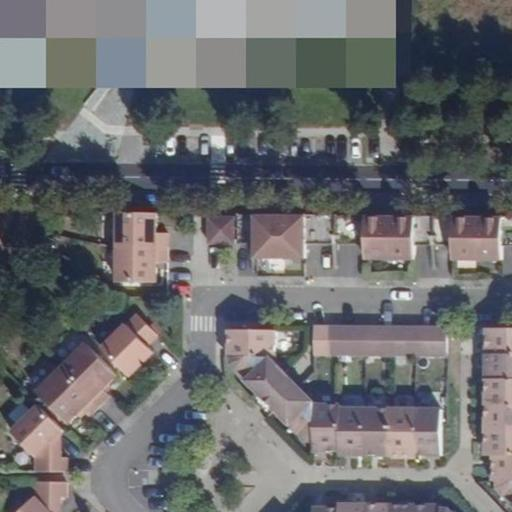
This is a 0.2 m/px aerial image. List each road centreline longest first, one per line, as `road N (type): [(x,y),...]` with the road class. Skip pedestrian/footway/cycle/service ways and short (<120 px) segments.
road 1 (residential): [(511,298),(203,297),(201,373),(102,477),(132,511)]
road 2 (residential): [(0,175),(511,184)]
road 3 (unknown): [(201,373),(318,485),(287,511)]
